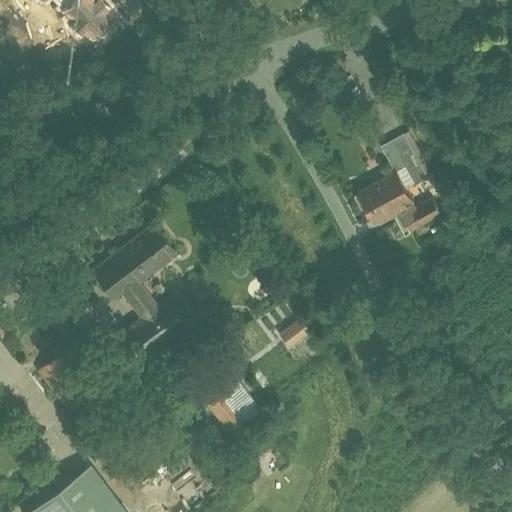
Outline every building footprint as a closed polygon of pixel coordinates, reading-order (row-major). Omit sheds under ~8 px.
[(407,132),(384,144),(398,170),(400,169),(409,187),(419,182),(419,183),(431,176),(407,132)] [(96,142),(87,142),(87,141),(86,142),(81,150),(80,151),(81,151),(86,159),(85,160),(86,160),(87,160),(95,160),(96,161),(97,160),(97,159),(101,152),(102,152),(102,151),(101,151),(97,143),(98,142),(97,141),(96,142)] [(398,170),(362,189),(363,191),(358,194),(365,206),(370,204),(378,220),(402,207),(405,213),(404,213),(413,229),(444,212),(435,196),(417,206),(414,200),(416,199),(409,187),(400,169),(398,170)] [(156,221),(98,265),(119,293),(140,278),(177,249),(156,221)] [(181,288),(160,304),(140,278),(124,290),(144,316),(118,336),(137,360),(200,312),(181,288)] [(313,328),(302,314),(280,333),(291,347),(313,328)] [(97,399),(61,353),(42,368),(78,414),(97,399)] [(242,379),(210,403),(256,463),(275,449),(251,418),(264,408),(242,379)] [(104,511),(76,475),(29,511),(28,511),(104,511)]
